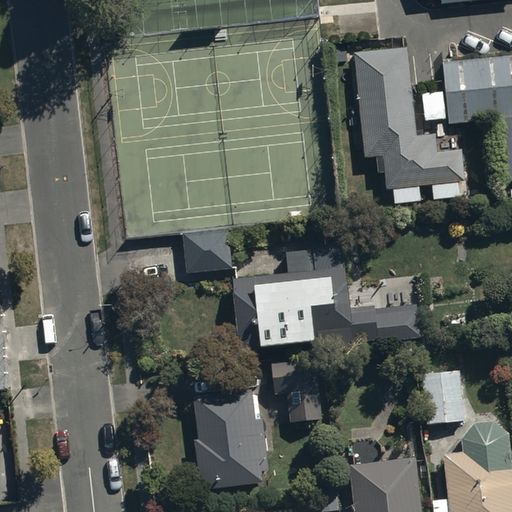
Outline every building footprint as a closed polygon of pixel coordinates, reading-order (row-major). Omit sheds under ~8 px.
[(405,51),(350,57),(361,162),(385,159),(389,192),(465,184),(462,153),(436,156),(433,132),(413,134),(405,51)] [(511,53),(440,60),(446,130),(507,125),(511,179),(511,178),(511,53)] [(227,234),(181,239),(185,277),(231,271),(227,234)] [(288,278),(232,282),(238,351),(259,350),(260,354),(319,349),(320,357),(352,354),(351,346),(419,340),(417,309),(348,314),(343,253),(286,257),(288,278)] [(320,361),(270,365),(273,398),(286,397),(288,427),(325,424),(320,361)] [(421,376),(426,428),(463,425),(458,372),(421,376)] [(198,442),(193,443),(199,495),(264,487),(263,475),(270,474),(268,455),(274,454),(270,423),(261,424),(258,393),(193,401),(198,442)] [(495,426),(473,428),(461,443),(463,456),(443,458),(447,502),(433,504),(433,511),(511,511),(511,462),(509,436),(495,426)] [(422,511),(418,462),(388,465),(386,450),(342,454),(343,471),(350,471),(353,511),(422,511)]
